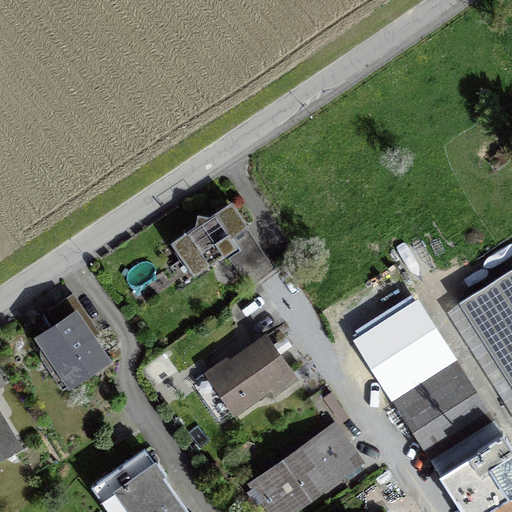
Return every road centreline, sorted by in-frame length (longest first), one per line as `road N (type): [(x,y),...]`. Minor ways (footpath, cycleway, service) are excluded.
road 1 (residential): [(227,151),(278,236),(297,307),(430,511)]
road 2 (residential): [(0,303),(227,151)]
road 3 (residential): [(227,151),(440,0)]
